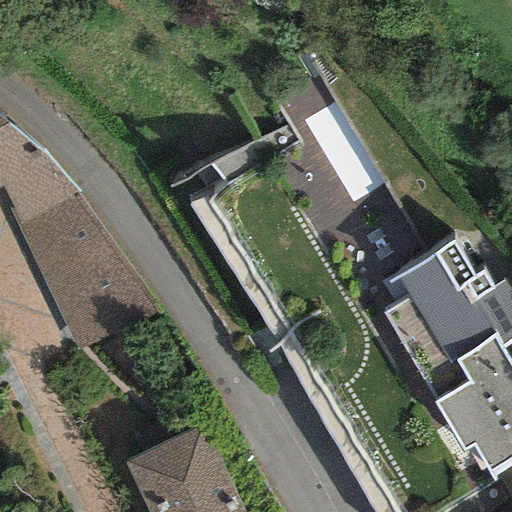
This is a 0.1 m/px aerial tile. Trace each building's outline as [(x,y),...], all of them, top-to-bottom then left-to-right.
[(325,73),(292,91),(346,192),(380,174),(325,73)] [(0,119),(0,131),(9,127),(0,119)] [(14,224),(79,196),(40,152),(9,127),(0,131),(0,191),(2,190),(14,224)] [(156,312),(79,196),(14,224),(71,352),(156,312)] [(511,292),(505,281),(492,288),(481,269),(471,275),(453,245),(386,284),(398,304),(381,313),(463,453),(474,446),(489,472),(511,458),(511,292)] [(237,511),(201,427),(125,460),(147,511),(237,511)]
